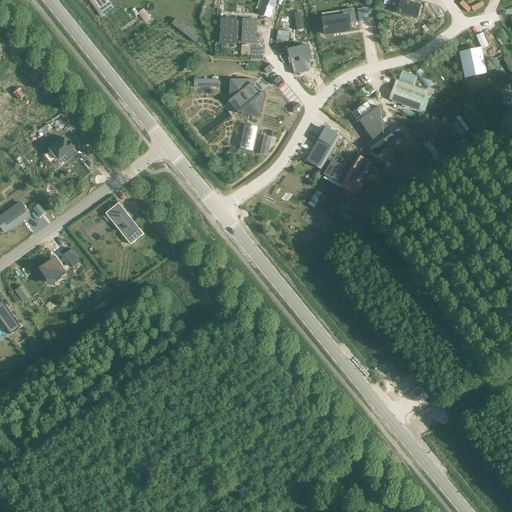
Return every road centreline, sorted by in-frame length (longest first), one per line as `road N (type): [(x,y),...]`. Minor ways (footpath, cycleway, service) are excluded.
road 1 (tertiary): [(463,511),(220,212)]
road 2 (residential): [(462,27),(410,59),(343,81),(277,169),(220,212)]
road 3 (residential): [(164,145),(0,264)]
road 4 (tertiary): [(164,145),(49,0)]
